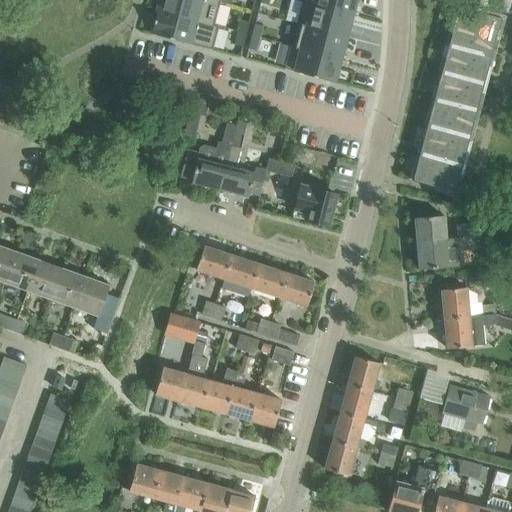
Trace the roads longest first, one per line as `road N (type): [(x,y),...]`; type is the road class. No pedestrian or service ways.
road 1 (residential): [(382,133),(136,68)]
road 2 (unclassified): [(284,511),(346,271)]
road 3 (residential): [(346,271),(155,207)]
road 4 (residential): [(0,477),(42,350),(0,335)]
road 5 (unclassified): [(346,271),(382,133)]
road 6 (unclassified): [(382,133),(397,0)]
